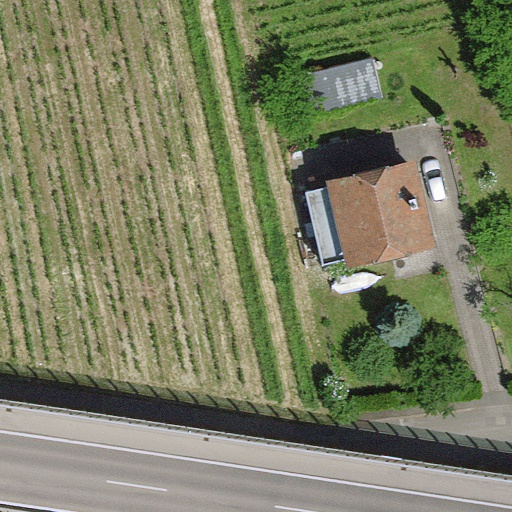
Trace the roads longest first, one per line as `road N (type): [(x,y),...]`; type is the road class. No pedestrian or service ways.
road 1 (track): [(0,427),(511,437)]
road 2 (motorway): [(292,511),(0,468)]
